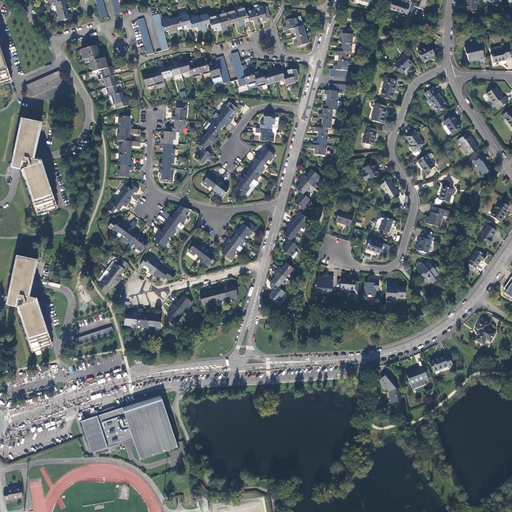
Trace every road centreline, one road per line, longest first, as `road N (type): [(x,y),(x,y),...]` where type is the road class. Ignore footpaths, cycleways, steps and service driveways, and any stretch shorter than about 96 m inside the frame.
road 1 (residential): [(448,69),(410,91),(392,142),(414,198),(400,259),(381,269),(352,266),(332,250)]
road 2 (tertiary): [(360,358),(408,346),(460,314),(511,245)]
road 3 (tertiary): [(0,419),(153,373)]
road 4 (residential): [(264,266),(138,291)]
road 5 (tertiary): [(236,368),(360,358)]
